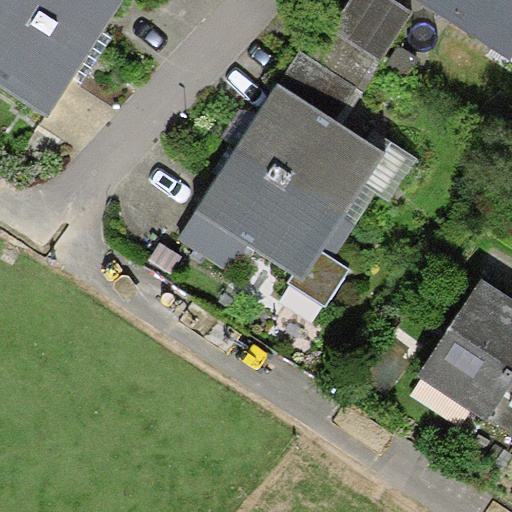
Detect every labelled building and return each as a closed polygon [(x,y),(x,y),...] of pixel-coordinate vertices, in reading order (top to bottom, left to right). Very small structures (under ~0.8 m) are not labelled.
[(0,0),(90,57),(126,0),(0,0)] [(90,57),(0,0),(0,90),(48,122),(90,57)] [(414,12),(395,0),(350,0),(330,32),(381,63),(414,12)] [(511,0),(413,0),(511,63),(511,0)] [(330,32),(328,30),(310,59),(363,92),(381,63),(330,32)] [(300,53),(277,88),(339,128),(363,92),(310,59),(300,53)] [(234,155),(343,225),(386,158),(339,128),(277,88),(234,155)] [(343,225),(234,155),(179,240),(232,275),(248,250),(303,286),(343,225)] [(511,302),(480,282),(418,381),(487,425),(489,421),(511,385),(511,302)] [(511,385),(489,421),(511,435),(511,385)]
